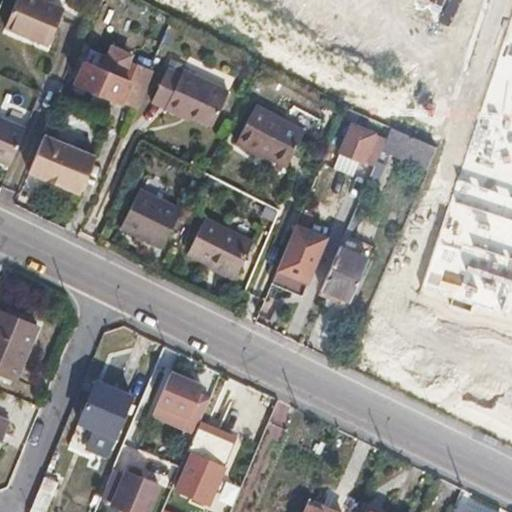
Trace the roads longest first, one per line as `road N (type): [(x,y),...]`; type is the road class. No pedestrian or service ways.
road 1 (residential): [(108,283),(511,479)]
road 2 (residential): [(108,283),(19,493),(0,511)]
road 3 (residential): [(0,229),(108,283)]
